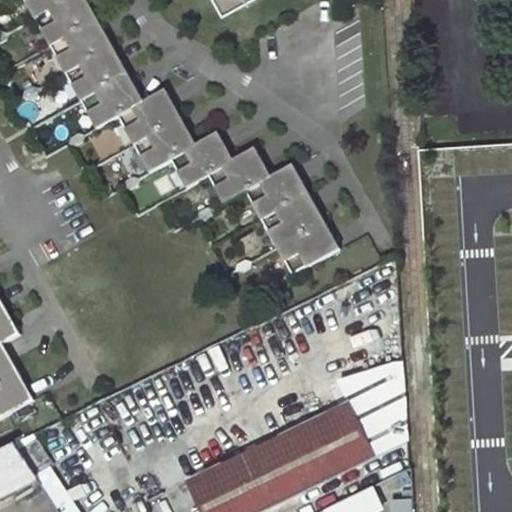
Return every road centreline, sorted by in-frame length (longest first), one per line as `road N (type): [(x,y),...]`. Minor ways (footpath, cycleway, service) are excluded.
road 1 (residential): [(140,0),(160,30),(202,63),(327,144),(367,222)]
road 2 (residential): [(0,158),(32,216),(26,255),(90,373)]
